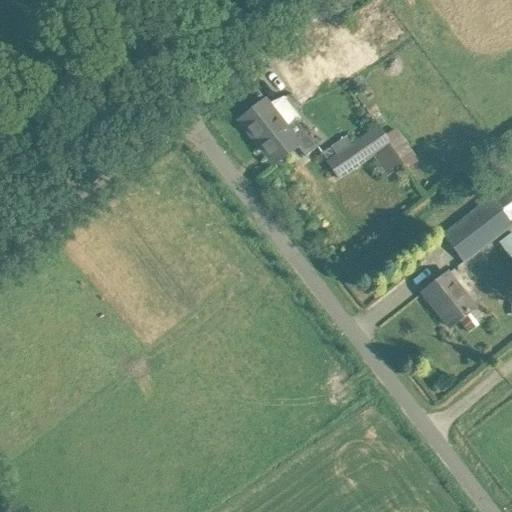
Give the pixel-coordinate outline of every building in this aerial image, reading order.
[(333,37),(291,70),(308,92),(320,83),(327,93),(346,78),(339,68),(350,59),(333,37)] [(264,100),(236,122),(246,135),(248,133),(279,173),(305,152),(264,100)] [(329,147),(321,153),(326,160),(325,161),(338,181),(373,158),(386,177),(403,165),(390,146),(376,126),(334,155),(329,147)] [(511,183),(442,240),(461,264),(511,222),(511,183)] [(511,232),(498,243),(511,261),(511,232)] [(449,328),(465,315),(474,309),(447,274),(423,293),(423,294),(426,291),(442,312),(439,314),(449,328)]
